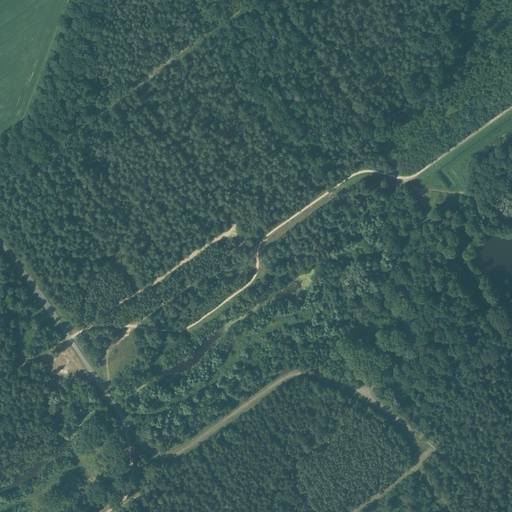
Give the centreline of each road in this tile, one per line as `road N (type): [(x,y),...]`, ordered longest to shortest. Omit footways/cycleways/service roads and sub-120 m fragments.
road 1 (track): [(107,511),(132,483),(126,422),(145,450),(164,457),(301,372),(364,393),(511,509)]
road 2 (track): [(68,338),(105,324),(181,331),(249,283),(267,235),(348,178),(370,171),(415,175),(511,107)]
road 3 (track): [(364,393),(410,339),(378,286),(421,236),(427,207),(403,177),(280,273),(258,271)]
road 4 (track): [(136,85),(233,221),(232,232),(87,327)]
road 5 (track): [(0,184),(255,0)]
road 6 (unclassified): [(126,422),(0,242)]
road 7 (track): [(280,0),(399,176)]
road 8 (track): [(242,241),(132,327)]
